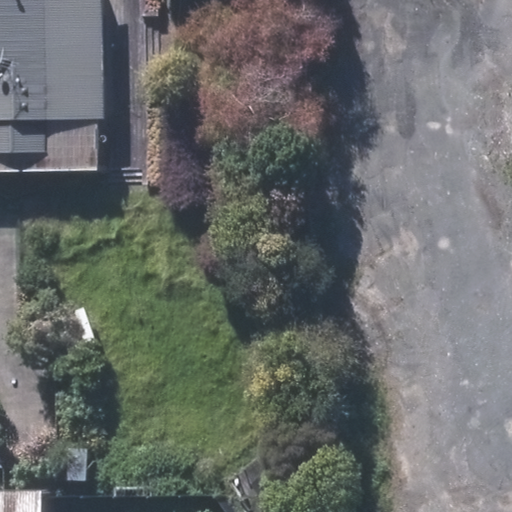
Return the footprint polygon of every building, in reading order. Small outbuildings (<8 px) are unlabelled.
[(0,0),(0,173),(112,171),(110,120),(120,119),(116,0),(0,0)] [(300,48),(301,72),(312,72),(311,48),(300,48)] [(59,401),(0,397),(0,469),(53,473),(59,401)] [(268,487),(286,511),(306,496),(287,472),(268,487)] [(46,511),(47,491),(0,489),(0,511),(46,511)]
